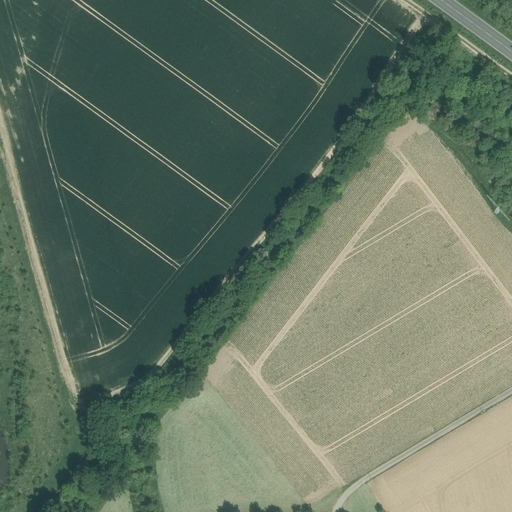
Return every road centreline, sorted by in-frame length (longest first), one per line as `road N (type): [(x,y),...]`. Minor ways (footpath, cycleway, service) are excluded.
road 1 (track): [(43,511),(93,443),(91,405),(151,372),(423,20),(435,20),(511,77)]
road 2 (track): [(333,511),(353,485),(511,392)]
